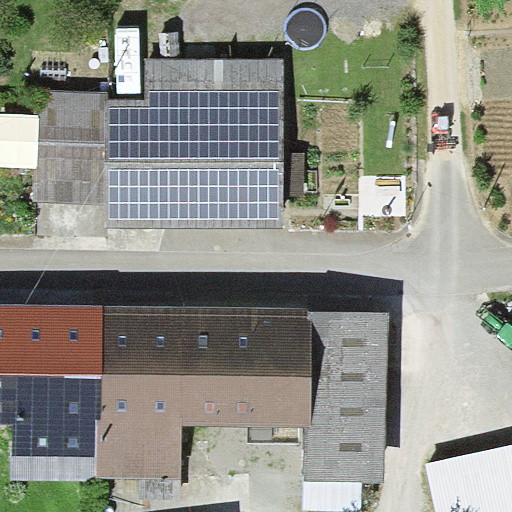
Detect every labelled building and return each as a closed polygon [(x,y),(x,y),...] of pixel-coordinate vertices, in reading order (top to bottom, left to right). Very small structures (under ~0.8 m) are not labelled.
[(285,63),(146,62),(147,104),(107,103),(105,206),(106,233),(283,233),(285,63)] [(105,206),(107,103),(107,95),(38,94),(36,205),(105,206)] [(104,311),(0,308),(0,431),(13,431),(12,480),(98,482),(99,428),(103,428),(104,315),(104,311)] [(312,317),(104,315),(103,428),(99,428),(98,482),(181,482),(182,432),(305,433),(311,433),(312,317)] [(388,318),(312,317),(311,433),(305,433),(305,485),(386,486),(388,318)] [(511,511),(511,448),(427,467),(436,511),(511,511)]
